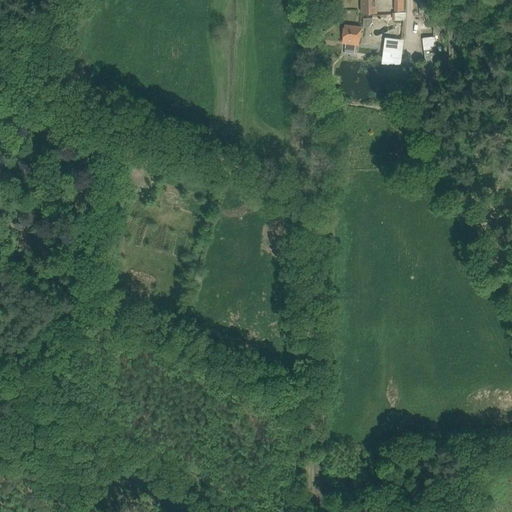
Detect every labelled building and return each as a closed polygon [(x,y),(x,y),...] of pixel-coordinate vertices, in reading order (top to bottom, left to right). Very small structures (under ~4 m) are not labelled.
[(361,0),(361,13),(377,12),(376,0),(361,0)] [(405,19),(405,11),(393,11),(393,19),(405,19)] [(342,42),(359,44),(361,26),(344,24),(342,42)] [(422,52),(435,52),(434,28),(421,29),(422,52)] [(385,39),(382,62),(400,64),(403,41),(385,39)]
